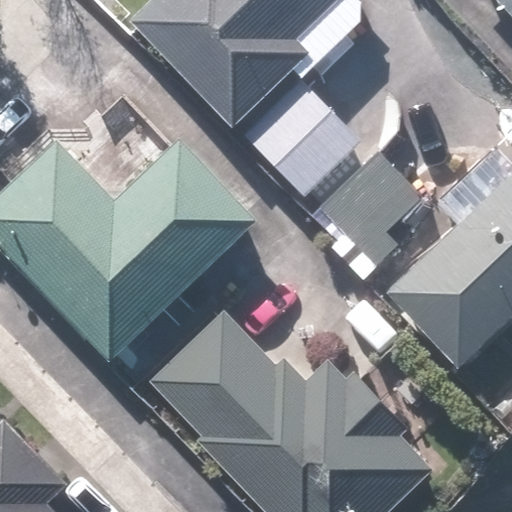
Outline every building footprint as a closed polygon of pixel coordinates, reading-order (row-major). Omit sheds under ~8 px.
[(125,0),(313,193),(372,136),(314,76),(372,20),(372,0),(125,0)] [(275,217),(196,130),(127,193),(75,136),(0,204),(0,217),(125,355),(275,217)] [(440,203),(390,147),(325,206),(468,364),(511,323),(511,149),(506,143),(440,203)] [(265,511),(394,511),(447,462),(416,430),(448,399),(415,364),(392,386),(372,365),(359,377),(336,353),(315,374),(296,353),(286,363),(229,303),(144,385),(265,511)] [(91,511),(74,493),(89,478),(23,409),(0,431),(0,511),(91,511)]
